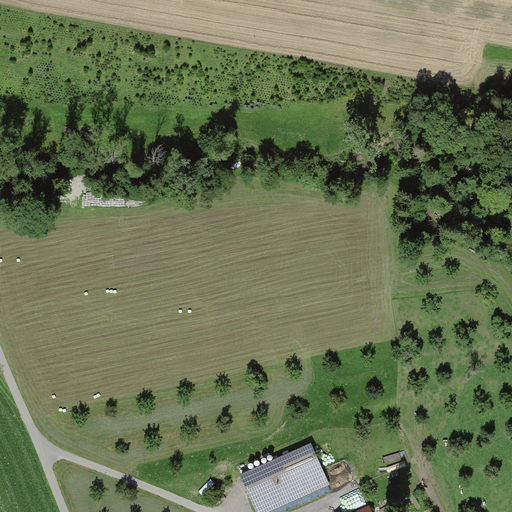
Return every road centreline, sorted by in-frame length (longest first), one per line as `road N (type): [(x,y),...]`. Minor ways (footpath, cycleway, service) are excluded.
road 1 (unclassified): [(65,511),(0,347)]
road 2 (track): [(204,511),(41,445)]
